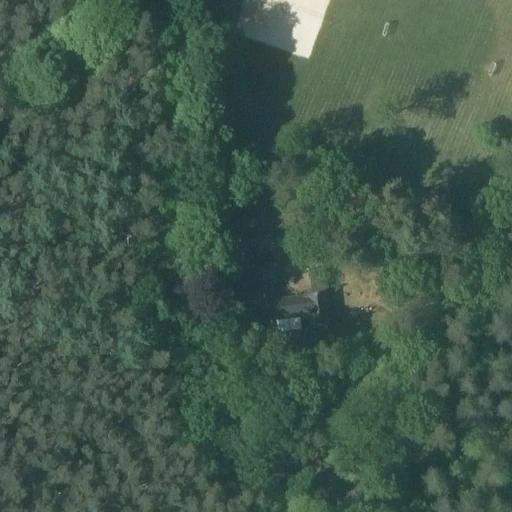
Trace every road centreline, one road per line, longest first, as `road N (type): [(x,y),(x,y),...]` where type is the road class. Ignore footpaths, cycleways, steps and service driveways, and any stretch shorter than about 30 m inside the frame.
road 1 (unclassified): [(346,511),(256,403),(188,226),(174,85),(154,0)]
road 2 (unclassified): [(511,231),(346,511)]
